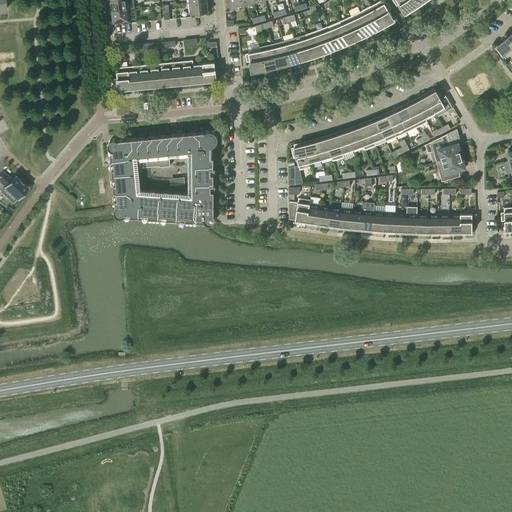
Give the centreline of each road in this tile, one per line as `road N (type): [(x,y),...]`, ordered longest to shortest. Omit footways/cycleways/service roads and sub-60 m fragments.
road 1 (secondary): [(0,392),(511,323)]
road 2 (residential): [(237,106),(240,217),(272,217),(270,140)]
road 3 (residential): [(270,140),(359,116),(442,77)]
road 4 (residential): [(270,102),(416,47),(429,50)]
